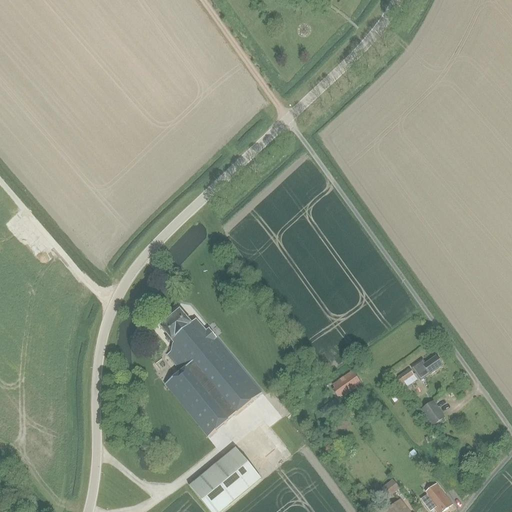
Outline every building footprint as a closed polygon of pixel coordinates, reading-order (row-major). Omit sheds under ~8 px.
[(170,352),(167,355),(183,371),(167,384),(211,436),(265,391),(211,328),(208,331),(197,319),(193,323),(181,310),(161,327),(168,336),(166,338),(169,342),(171,340),(174,344),(172,345),(170,352)] [(423,382),(430,376),(430,377),(443,367),(437,358),(426,366),(423,362),(413,369),(423,382)] [(410,370),(394,381),(401,390),(406,387),(404,383),(414,376),(410,370)] [(342,399),(362,385),(353,372),(333,386),(336,389),(333,391),(338,398),(341,396),(342,399)] [(336,400),(320,412),(324,418),(340,406),(336,400)] [(435,402),(422,411),(434,427),(447,418),(435,402)] [(209,511),(223,511),(262,481),(237,450),(190,488),(209,511)] [(389,497),(400,489),(394,481),(383,489),(389,497)] [(377,484),(373,487),(377,492),(381,489),(377,484)] [(454,511),(457,510),(453,506),(436,485),(426,493),(428,495),(427,496),(437,508),(434,510),(436,511),(445,511),(448,510),(450,511),(454,511)] [(427,496),(421,501),(430,511),(431,511),(434,510),(437,508),(427,496)] [(388,511),(409,511),(402,501),(388,511)]
